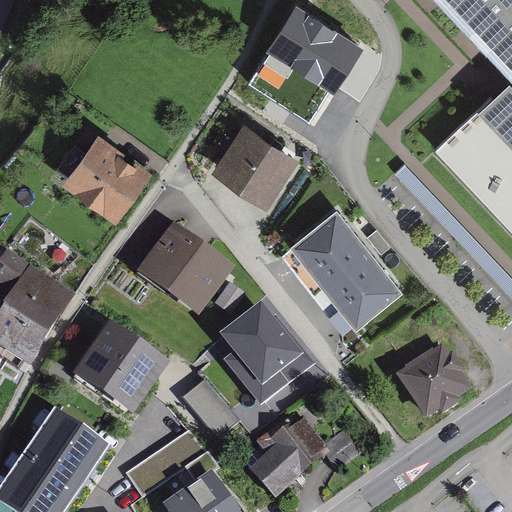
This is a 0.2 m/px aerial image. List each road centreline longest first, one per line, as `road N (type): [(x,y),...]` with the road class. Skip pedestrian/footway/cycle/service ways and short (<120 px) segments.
road 1 (residential): [(363,0),(395,53),(360,142),(357,174),(511,357)]
road 2 (residential): [(346,511),(511,398)]
